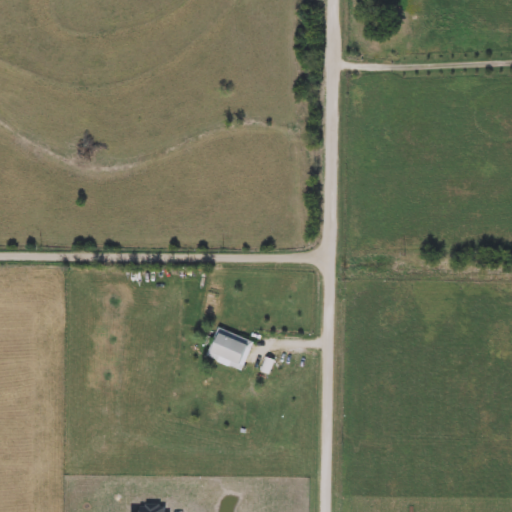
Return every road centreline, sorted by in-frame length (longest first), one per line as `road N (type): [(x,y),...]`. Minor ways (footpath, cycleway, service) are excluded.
road 1 (residential): [(330,511),(336,0)]
road 2 (residential): [(335,250),(0,250)]
